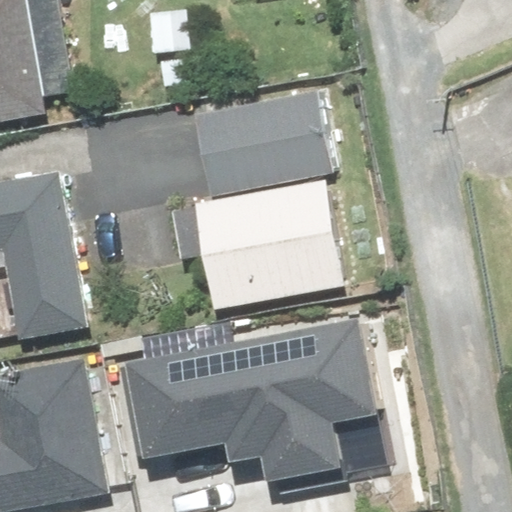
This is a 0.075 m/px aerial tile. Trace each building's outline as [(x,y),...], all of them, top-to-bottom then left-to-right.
[(0,0),(0,125),(63,122),(60,58),(56,0),(0,0)] [(194,11),(153,14),(157,60),(198,57),(194,11)] [(365,82),(197,104),(222,292),(389,270),(365,82)] [(0,261),(18,258),(29,355),(107,340),(88,176),(0,193),(0,261)] [(377,316),(148,346),(165,477),(395,447),(377,316)] [(0,511),(51,511),(127,497),(123,464),(113,379),(17,398),(23,445),(0,449),(0,511)]
